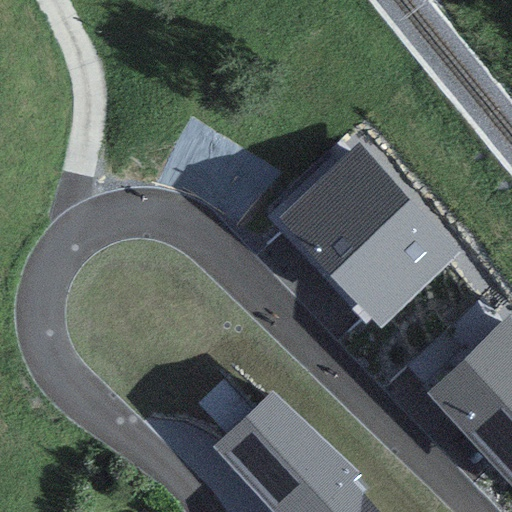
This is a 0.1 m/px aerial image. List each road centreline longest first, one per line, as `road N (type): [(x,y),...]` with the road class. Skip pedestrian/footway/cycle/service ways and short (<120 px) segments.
road 1 (residential): [(206,511),(150,451),(75,391),(55,362),(46,291),(57,269),(78,251),(123,245),(225,283),(305,347),(475,511)]
road 2 (track): [(78,251),(92,92),(53,0)]
